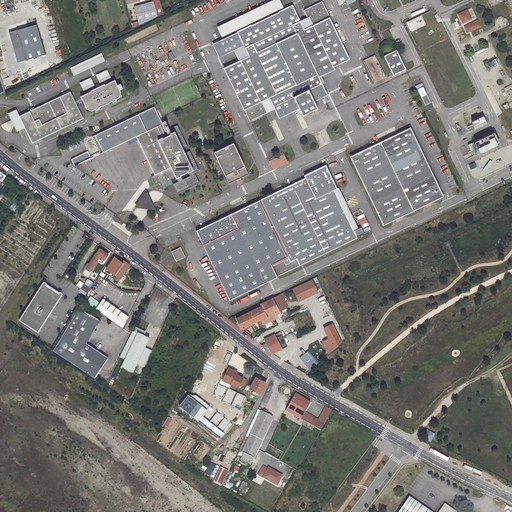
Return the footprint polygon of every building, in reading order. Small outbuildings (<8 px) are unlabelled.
[(112,0),(113,2),(109,3),(110,6),(108,7),(109,12),(118,9),(117,6),(120,5),(118,0),(112,0)] [(152,0),(153,1),(133,7),(139,25),(163,14),(158,0),(152,0)] [(293,5),(266,18),(267,20),(260,23),(259,21),(214,43),(220,57),(234,50),(239,60),(225,66),(245,108),(251,120),(268,113),(276,109),(279,116),(299,106),(303,113),(318,106),(314,99),(328,92),(326,89),(322,80),(319,75),(325,73),(332,69),(335,68),(334,66),(349,58),(323,0),(304,10),(308,17),(301,20),(293,5)] [(281,0),(272,0),(217,26),(223,37),(284,7),(281,0)] [(468,9),(459,13),(463,24),(473,19),(468,9)] [(117,22),(112,24),(115,32),(124,30),(123,26),(125,26),(129,25),(126,15),(115,18),(117,22)] [(467,33),(482,26),(479,19),(464,26),(467,33)] [(26,59),(45,54),(36,24),(17,29),(17,30),(26,59)] [(26,59),(17,30),(9,32),(18,62),(26,59)] [(384,54),(393,73),(405,67),(396,48),(384,54)] [(74,75),(106,61),(102,53),(71,68),(74,75)] [(496,58),(484,63),(487,69),(498,64),(496,58)] [(108,69),(96,75),(100,83),(111,77),(108,69)] [(80,82),(83,90),(95,86),(92,78),(80,82)] [(101,103),(108,100),(109,102),(119,97),(118,94),(121,92),(119,89),(123,88),(120,83),(117,84),(116,82),(112,83),(111,81),(105,84),(104,83),(91,90),(91,91),(84,94),(85,96),(82,98),(87,108),(90,107),(92,110),(102,105),(101,103)] [(424,86),(418,88),(428,110),(434,108),(424,86)] [(70,91),(19,115),(32,143),(83,118),(70,91)] [(173,185),(177,193),(199,182),(195,173),(199,171),(190,151),(186,153),(184,148),(188,146),(177,125),(172,128),(174,131),(168,134),(154,106),(92,136),(101,153),(136,136),(155,175),(151,177),(155,185),(160,182),(163,190),(173,185)] [(475,126),(486,120),(483,115),(472,120),(475,126)] [(351,156),(381,218),(433,192),(441,188),(410,127),(351,156)] [(490,131),(466,143),(469,148),(466,150),(467,152),(462,154),(464,158),(495,142),(490,131)] [(235,142),(214,152),(228,183),(249,174),(235,142)] [(71,159),(74,166),(91,158),(88,151),(71,159)] [(326,164),(305,175),(305,176),(327,165),(326,164)] [(260,199),(291,261),(286,263),(284,259),(272,265),(274,269),(297,258),(354,231),(334,189),(337,188),(327,165),(305,176),(306,177),(260,199)] [(384,225),(444,195),(441,188),(433,192),(381,218),(384,225)] [(0,196),(0,202),(15,211),(19,204),(2,194),(0,196)] [(137,207),(153,207),(146,194),(137,207)] [(230,299),(278,276),(274,269),(272,265),(284,259),(286,263),(291,261),(260,199),(197,230),(230,299)] [(300,265),(358,237),(354,231),(297,258),(274,269),(278,276),(300,265)] [(171,252),(176,262),(185,257),(180,247),(171,252)] [(89,272),(99,257),(104,260),(107,255),(99,249),(83,274),(88,277),(91,273),(89,272)] [(119,278),(125,269),(126,271),(129,266),(124,261),(123,262),(115,256),(106,269),(119,278)] [(81,280),(77,285),(81,288),(79,290),(86,295),(94,283),(88,279),(85,283),(81,280)] [(312,280),(294,289),(299,300),(317,291),(312,280)] [(43,283),(18,320),(37,332),(61,295),(43,283)] [(284,303),(280,294),(275,296),(280,305),(284,303)] [(261,306),(266,317),(261,319),(263,324),(284,313),(280,305),(275,296),(260,303),(261,306)] [(95,309),(123,328),(128,317),(102,299),(95,309)] [(241,329),(261,319),(266,317),(261,306),(236,318),(238,322),(236,322),(236,323),(237,325),(238,325),(239,324),(241,328),(241,329)] [(56,344),(52,350),(94,379),(105,363),(103,354),(86,343),(100,320),(78,307),(56,344)] [(330,338),(324,342),(330,353),(343,343),(333,324),(324,328),(330,338)] [(131,333),(119,357),(125,360),(137,333),(132,330),(131,333)] [(125,360),(122,366),(133,372),(137,364),(144,367),(149,356),(142,353),(150,338),(137,333),(125,360)] [(267,344),(272,353),(282,348),(275,334),(264,339),(267,344)] [(267,344),(262,346),(272,353),(267,344)] [(309,351),(302,358),(311,369),(318,362),(309,351)] [(239,385),(243,378),(236,374),(237,372),(228,368),(223,377),(232,382),(231,384),(238,387),(239,385)] [(260,394),(266,382),(265,382),(266,380),(263,379),(262,380),(255,377),(249,388),(254,390),(257,392),(260,394)] [(214,395),(223,399),(228,388),(219,384),(214,395)] [(222,402),(231,406),(237,392),(229,389),(228,388),(223,399),(222,402)] [(237,392),(231,406),(240,410),(246,397),(237,392)] [(189,393),(188,395),(207,410),(209,406),(196,395),(193,395),(191,395),(189,393)] [(301,419),(310,403),(295,394),(286,410),(301,419)] [(207,410),(188,395),(179,406),(198,421),(207,410)] [(207,410),(198,421),(220,438),(232,424),(209,406),(207,410)] [(254,457),(273,417),(258,409),(247,433),(250,434),(248,438),(245,436),(239,450),(243,453),(253,457),(254,457)] [(241,426),(244,417),(234,414),(231,423),(241,426)] [(310,418),(308,423),(315,427),(318,422),(310,418)] [(427,431),(424,437),(429,440),(432,434),(427,431)] [(190,454),(200,462),(212,448),(201,440),(190,454)] [(240,459),(250,464),(253,457),(243,453),(240,459)] [(205,473),(210,476),(216,465),(210,462),(205,473)] [(216,465),(210,476),(214,478),(219,467),(216,465)] [(258,475),(263,478),(268,468),(263,465),(258,475)] [(228,471),(221,468),(215,481),(222,484),(228,471)] [(282,476),(268,468),(263,478),(277,486),(282,476)] [(431,511),(409,497),(398,511),(431,511)]
